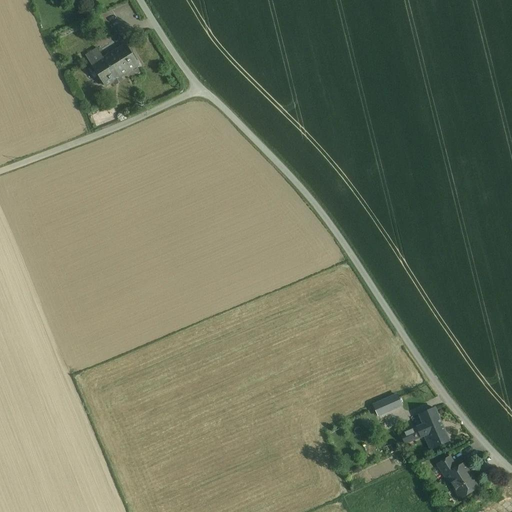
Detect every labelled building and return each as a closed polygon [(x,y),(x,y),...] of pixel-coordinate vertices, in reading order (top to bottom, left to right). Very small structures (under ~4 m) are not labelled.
[(125,31),(114,38),(118,44),(129,37),(125,31)] [(104,58),(93,65),(106,86),(140,65),(127,44),(104,58)] [(98,48),(86,55),(93,65),(104,58),(98,48)] [(397,397),(374,408),(379,418),(402,407),(397,397)] [(450,441),(435,408),(420,415),(420,416),(420,415),(424,425),(417,428),(401,435),(405,444),(410,442),(428,434),(431,440),(428,441),(431,449),(450,441)] [(420,415),(413,418),(417,428),(424,425),(420,415),(420,416),(420,415)] [(457,469),(450,458),(439,465),(446,476),(447,476),(447,475),(457,469)] [(457,469),(447,475),(447,476),(461,498),(479,487),(465,464),(457,469)]
